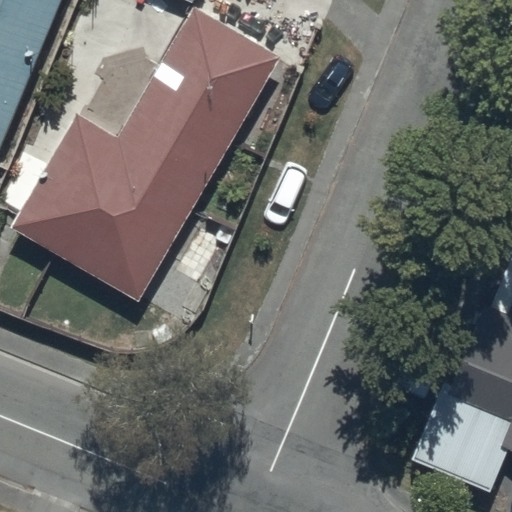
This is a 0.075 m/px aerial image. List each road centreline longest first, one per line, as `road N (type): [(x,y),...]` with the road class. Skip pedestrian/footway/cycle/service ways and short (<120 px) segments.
road 1 (residential): [(252,511),(464,0)]
road 2 (residential): [(251,511),(0,411)]
